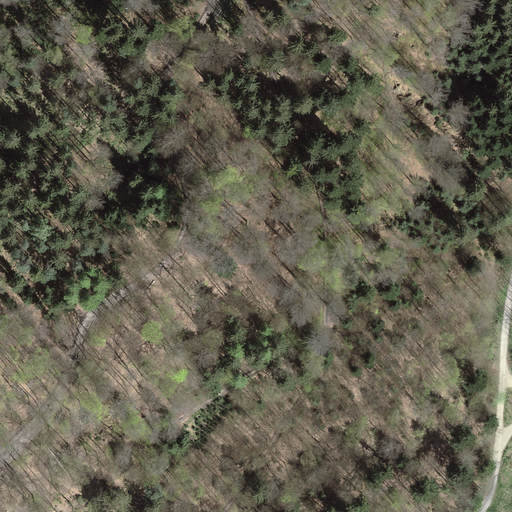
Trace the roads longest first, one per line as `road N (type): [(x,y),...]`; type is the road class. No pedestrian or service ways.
road 1 (track): [(223,511),(319,367),(325,306),(322,205),(245,0)]
road 2 (track): [(214,0),(162,79),(154,113),(187,192),(186,229),(165,260),(82,322),(66,379),(0,452)]
road 3 (track): [(320,347),(297,344),(198,404)]
